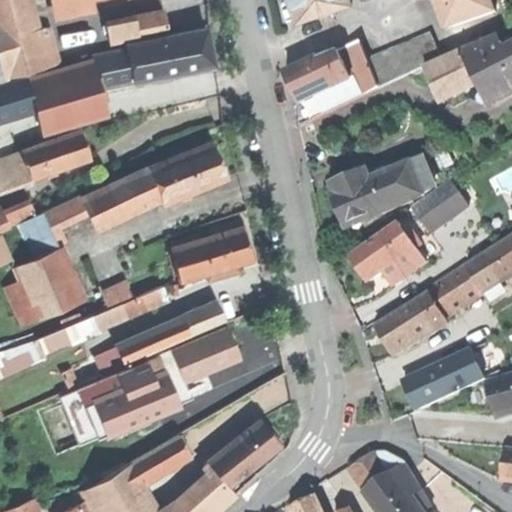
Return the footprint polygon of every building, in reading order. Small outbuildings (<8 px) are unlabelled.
[(0,0),(0,59),(41,50),(36,28),(28,0),(0,0)] [(294,0),(296,5),(303,24),(321,18),(322,20),(334,16),(333,14),(353,7),(350,0),(294,0)] [(440,0),(451,28),(497,12),(492,0),(440,0)] [(105,22),(108,42),(155,33),(154,28),(166,25),(164,12),(105,22)] [(47,26),(36,28),(41,50),(0,59),(0,65),(3,76),(57,63),(47,26)] [(133,81),(213,64),(210,47),(206,27),(126,44),(126,48),(133,81)] [(432,34),(370,61),(375,74),(381,87),(423,69),(443,60),(432,34)] [(443,60),(423,69),(430,83),(437,94),(462,81),(467,90),(477,85),(488,80),(497,100),(511,93),(511,49),(505,52),(497,36),(443,60)] [(344,49),(351,65),(368,57),(361,42),(344,49)] [(100,87),(133,81),(126,48),(91,55),(92,60),(100,87)] [(339,51),(321,59),(328,74),(346,67),(339,51)] [(351,65),(358,81),(375,74),(370,61),(368,57),(351,65)] [(321,59),(288,72),(294,87),(300,102),(352,81),(346,67),(328,74),(321,59)] [(107,114),(100,87),(92,60),(25,78),(32,102),(41,133),(107,114)] [(364,95),(381,87),(375,74),(358,81),(364,95)] [(0,112),(32,102),(25,78),(25,77),(0,84),(0,112)] [(487,105),(497,100),(488,80),(477,85),(487,105)] [(441,104),(467,90),(462,81),(437,94),(441,104)] [(21,151),(31,179),(89,158),(84,144),(79,131),(21,151)] [(211,142),(148,166),(161,198),(163,203),(225,178),(219,163),(211,142)] [(0,189),(31,179),(21,151),(0,158),(0,189)] [(423,157),(411,162),(425,193),(437,188),(423,157)] [(349,227),(425,193),(411,162),(373,179),(361,184),(337,195),(335,196),(342,211),(349,227)] [(148,166),(81,196),(85,207),(94,227),(161,198),(148,166)] [(357,175),(361,184),(373,179),(368,170),(357,175)] [(333,186),(337,195),(361,184),(357,175),(333,186)] [(414,209),(431,233),(470,206),(453,182),(414,209)] [(42,210),(44,215),(48,224),(85,207),(81,196),(79,192),(42,210)] [(29,201),(1,214),(7,227),(35,214),(29,201)] [(20,282),(29,303),(74,283),(48,224),(44,215),(23,225),(37,256),(13,266),(20,282)] [(172,248),(181,280),(252,260),(247,242),(240,219),(215,226),(217,235),(200,240),(193,242),(172,248)] [(400,224),(351,258),(360,271),(368,283),(384,273),(390,282),(407,271),(410,275),(427,263),(414,244),(404,229),(400,224)] [(0,234),(0,236),(13,266),(37,256),(23,225),(0,234)] [(409,225),(404,229),(414,244),(419,240),(409,225)] [(191,235),(193,242),(200,240),(198,233),(191,235)] [(511,273),(511,239),(467,267),(483,292),(511,273)] [(445,316),(483,292),(467,267),(430,291),(431,293),(445,316)] [(17,317),(33,310),(29,303),(20,282),(5,288),(17,317)] [(81,300),(74,283),(29,303),(33,310),(37,320),(81,300)] [(37,337),(44,355),(101,331),(100,328),(170,298),(164,284),(37,337)] [(449,321),(445,316),(431,293),(404,310),(397,315),(378,327),(386,340),(396,355),(449,321)] [(216,302),(194,312),(201,327),(223,317),(220,310),(216,302)] [(394,310),(397,315),(404,310),(402,306),(394,310)] [(194,312),(182,317),(189,332),(201,327),(194,312)] [(182,317),(153,330),(160,347),(190,335),(189,332),(182,317)] [(228,329),(170,354),(178,373),(184,387),(243,361),(235,344),(228,329)] [(108,349),(116,367),(160,347),(153,330),(108,349)] [(511,340),(494,349),(501,364),(511,358),(511,340)] [(471,351),(452,360),(464,386),(484,377),(471,351)] [(177,402),(157,354),(75,388),(82,404),(85,403),(98,434),(177,402)] [(414,395),(420,407),(464,386),(452,360),(407,381),(414,395)] [(511,377),(507,379),(490,384),(495,402),(500,416),(511,411),(511,377)] [(207,460),(220,477),(228,485),(253,465),(260,460),(279,444),(267,428),(259,418),(207,460)] [(98,511),(156,511),(151,501),(142,485),(188,453),(177,434),(85,486),(98,511)] [(511,450),(507,450),(505,465),(503,479),(511,480),(511,450)] [(354,470),(367,491),(397,471),(406,465),(387,453),(379,454),(366,462),(354,470)] [(264,465),(260,460),(253,465),(257,471),(264,465)] [(424,511),(433,506),(406,465),(397,471),(423,511),(424,511)] [(423,511),(397,471),(367,491),(381,511),(423,511)] [(183,492),(151,501),(156,511),(175,511),(211,484),(226,503),(235,494),(228,485),(220,477),(183,492)] [(175,511),(214,511),(226,503),(211,484),(175,511)] [(88,511),(98,511),(85,486),(77,491),(88,511)] [(293,506),(295,511),(323,511),(316,495),(305,500),(293,506)] [(1,510),(1,511),(37,511),(31,497),(1,510)]
